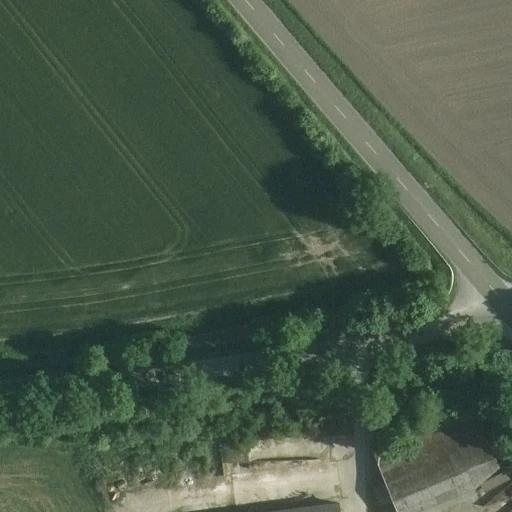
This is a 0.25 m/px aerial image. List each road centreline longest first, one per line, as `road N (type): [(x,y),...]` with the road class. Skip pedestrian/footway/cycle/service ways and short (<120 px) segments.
road 1 (unclassified): [(511,315),(280,353),(0,380)]
road 2 (tertiary): [(246,0),(511,312)]
